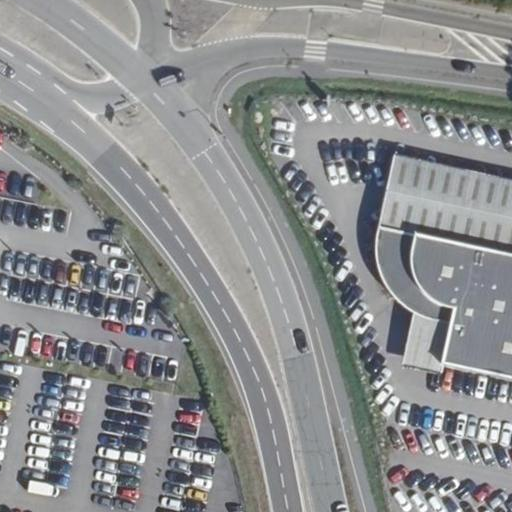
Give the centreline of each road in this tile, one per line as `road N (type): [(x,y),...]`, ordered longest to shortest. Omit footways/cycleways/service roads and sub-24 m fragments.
road 1 (secondary): [(0,69),(124,173),(216,302),(259,390),(287,511)]
road 2 (secondary): [(333,511),(293,332),(258,243),(194,128)]
road 3 (secondary): [(168,75),(247,51),(317,48),(511,75)]
road 4 (secondary): [(511,32),(346,0)]
road 5 (secondary): [(0,41),(87,97),(143,80)]
road 6 (secondary): [(143,80),(43,0)]
